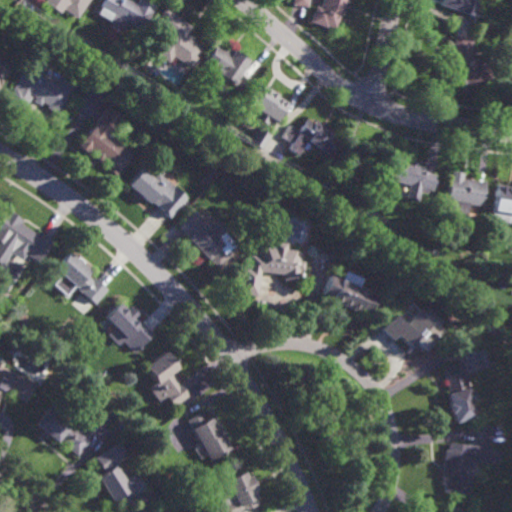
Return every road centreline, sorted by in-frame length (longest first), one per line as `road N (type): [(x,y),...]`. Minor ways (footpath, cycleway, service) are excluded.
road 1 (residential): [(0,154),(103,224),(167,283),(241,378),(310,511)]
road 2 (residential): [(240,0),(372,106),(430,124),(511,132)]
road 3 (residential): [(377,511),(394,446),(380,400),(358,375),(311,348),(223,352)]
